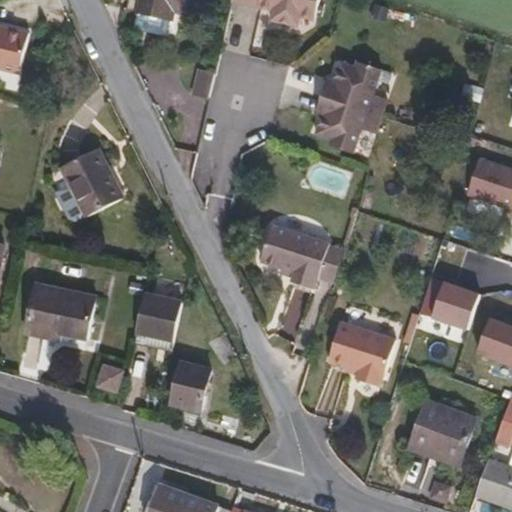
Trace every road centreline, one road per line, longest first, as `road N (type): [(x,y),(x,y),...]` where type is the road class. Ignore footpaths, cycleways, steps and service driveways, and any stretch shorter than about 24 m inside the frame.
road 1 (residential): [(312,486),(204,242),(79,0)]
road 2 (residential): [(123,428),(312,486)]
road 3 (residential): [(0,390),(123,428)]
